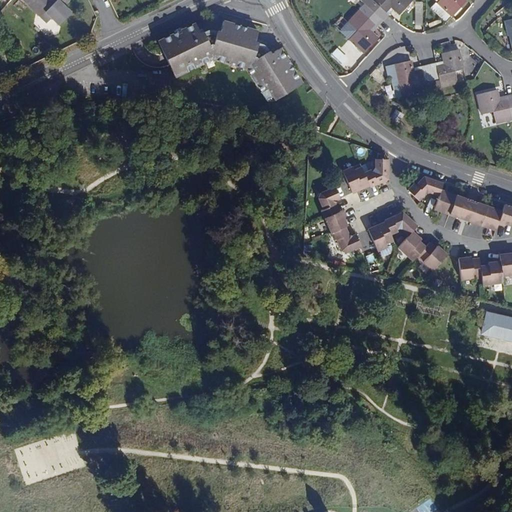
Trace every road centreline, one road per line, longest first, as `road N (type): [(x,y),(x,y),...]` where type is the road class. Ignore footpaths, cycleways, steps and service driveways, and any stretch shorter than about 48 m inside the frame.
road 1 (residential): [(461,25),(436,38),(391,42),(336,96)]
road 2 (residential): [(511,243),(467,244),(442,234),(399,192)]
road 3 (tertiary): [(0,103),(118,47)]
road 4 (tertiary): [(114,38),(0,93)]
